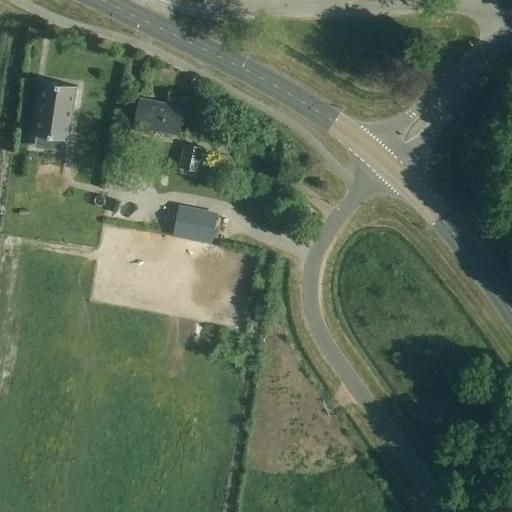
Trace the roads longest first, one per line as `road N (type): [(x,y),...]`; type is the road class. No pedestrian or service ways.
road 1 (unclassified): [(439,511),(328,349),(310,307),(320,243),(384,162)]
road 2 (primary): [(384,162),(306,104),(99,0)]
road 3 (residential): [(215,10),(465,4),(489,16),(503,36)]
road 4 (primary): [(511,313),(449,229),(384,162)]
road 5 (tertiary): [(503,36),(384,162)]
